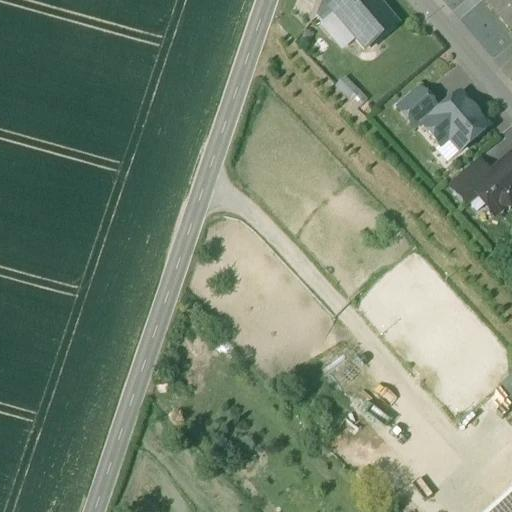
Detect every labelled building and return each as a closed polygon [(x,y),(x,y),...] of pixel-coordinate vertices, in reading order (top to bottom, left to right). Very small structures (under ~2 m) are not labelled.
[(345,0),(324,0),(322,2),(315,20),(322,26),(332,17),(331,16),(347,2),(345,0)] [(394,27),(370,0),(349,0),(347,2),(331,16),(332,17),(363,53),(394,27)] [(511,0),(486,0),(484,2),(497,16),(498,16),(511,32),(511,0)] [(418,93),(397,112),(414,132),(436,114),(418,93)] [(458,100),(422,131),(438,151),(447,143),(459,157),(487,134),(458,100)] [(488,179),(475,190),(480,196),(489,206),(495,208),(501,214),(508,214),(511,210),(511,163),(509,161),(488,179)] [(478,167),(450,190),(466,208),(480,196),(475,190),(488,179),(478,167)] [(511,409),(511,408),(511,381),(499,391),(511,409)] [(511,511),(511,494),(491,511),(511,511)]
